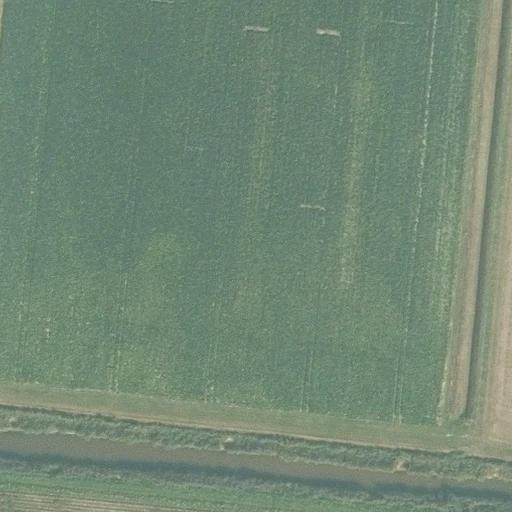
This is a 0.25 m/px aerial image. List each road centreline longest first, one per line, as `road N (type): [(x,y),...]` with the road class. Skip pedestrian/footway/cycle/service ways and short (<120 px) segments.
road 1 (track): [(485,0),(438,441),(248,420)]
road 2 (track): [(438,441),(478,444),(498,227)]
